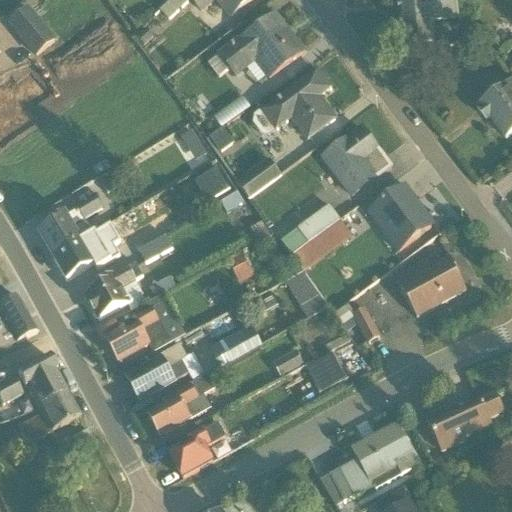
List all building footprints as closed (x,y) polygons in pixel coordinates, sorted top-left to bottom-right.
[(187,5),(182,0),(172,0),(158,12),(167,23),(187,5)] [(230,20),(254,0),(190,0),(188,2),(201,17),(216,4),(230,20)] [(456,0),(394,0),(401,52),(438,47),(435,24),(459,22),(456,0)] [(32,11),(11,29),(36,60),(57,42),(32,11)] [(274,18),(209,68),(224,88),(253,65),(266,82),(302,54),(274,18)] [(317,76),(263,118),(277,135),(292,124),(307,143),(334,122),(317,100),(329,91),(317,76)] [(511,82),(476,111),(482,118),(487,115),(507,141),(511,137),(511,82)] [(342,150),(318,168),(348,206),(374,186),(391,172),(361,134),(342,150)] [(269,158),(237,182),(251,200),(283,176),(269,158)] [(92,173),(97,181),(112,173),(107,164),(92,173)] [(405,190),(368,218),(402,263),(419,250),(412,241),(432,226),(405,190)] [(240,234),(257,225),(239,192),(222,201),(240,234)] [(38,238),(53,262),(93,238),(84,224),(104,212),(95,198),(49,227),(51,231),(38,238)] [(297,232),(307,247),(340,225),(329,210),(297,232)] [(158,224),(129,238),(144,267),(172,252),(158,224)] [(302,276),(351,240),(340,225),(307,247),(291,261),(302,276)] [(102,252),(93,238),(53,262),(66,284),(92,268),(96,274),(99,273),(122,259),(113,245),(102,252)] [(429,262),(394,282),(415,320),(467,292),(449,261),(434,270),(429,262)] [(142,280),(136,268),(98,287),(101,292),(85,299),(97,324),(127,309),(130,315),(145,307),(134,284),(142,280)] [(329,312),(302,276),(286,288),(313,324),(329,312)] [(171,281),(150,291),(155,302),(177,291),(171,281)] [(34,335),(14,300),(0,308),(0,324),(4,331),(0,333),(0,353),(4,354),(34,335)] [(347,309),(333,319),(344,335),(359,324),(347,309)] [(120,335),(106,343),(118,365),(149,349),(154,358),(171,348),(152,312),(117,331),(120,335)] [(250,328),(209,351),(220,371),(261,348),(250,328)] [(65,394),(38,346),(8,362),(11,367),(0,373),(0,406),(2,410),(27,396),(36,411),(65,394)] [(125,381),(139,405),(189,377),(181,364),(186,362),(180,350),(125,381)] [(280,376),(304,366),(298,352),(274,362),(280,376)] [(148,418),(159,440),(211,412),(203,398),(214,392),(208,380),(164,403),(167,408),(148,418)] [(65,394),(36,411),(39,417),(18,429),(28,448),(79,419),(65,394)] [(424,424),(440,457),(466,444),(465,441),(491,428),(489,424),(505,416),(494,395),(479,403),(482,409),(475,412),(470,401),(424,424)] [(189,448),(170,458),(182,481),(210,467),(203,452),(226,441),(218,426),(185,442),(189,448)] [(418,470),(395,430),(354,453),(359,462),(319,485),(335,511),(364,511),(357,500),(375,490),(373,485),(396,471),(401,480),(418,470)] [(256,490),(246,496),(255,511),(263,511),(267,510),(256,490)] [(416,511),(405,492),(371,511),(416,511)] [(228,511),(250,511),(246,502),(228,511)]
